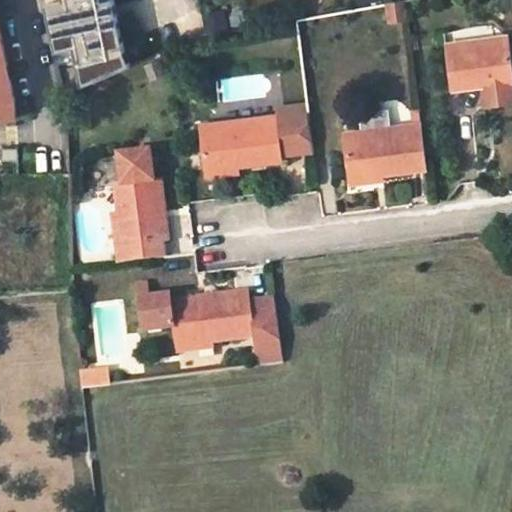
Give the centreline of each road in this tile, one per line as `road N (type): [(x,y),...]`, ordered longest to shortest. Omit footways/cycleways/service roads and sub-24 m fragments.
road 1 (residential): [(207,252),(511,213)]
road 2 (residential): [(23,0),(51,162)]
